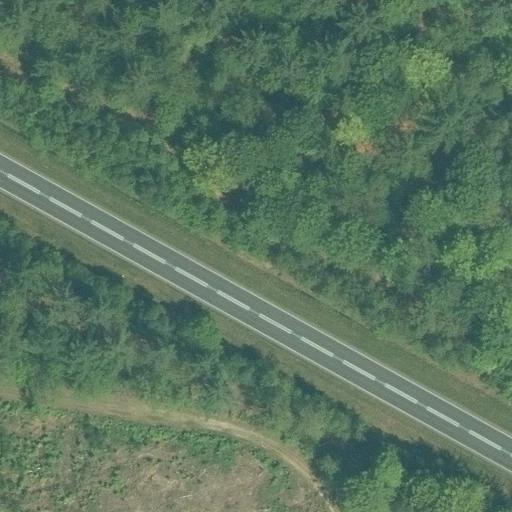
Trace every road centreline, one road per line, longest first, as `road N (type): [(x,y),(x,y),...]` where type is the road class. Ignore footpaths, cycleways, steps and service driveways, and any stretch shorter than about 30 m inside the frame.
road 1 (trunk): [(511,456),(0,172)]
road 2 (track): [(333,511),(322,485),(292,457),(247,439),(0,398)]
